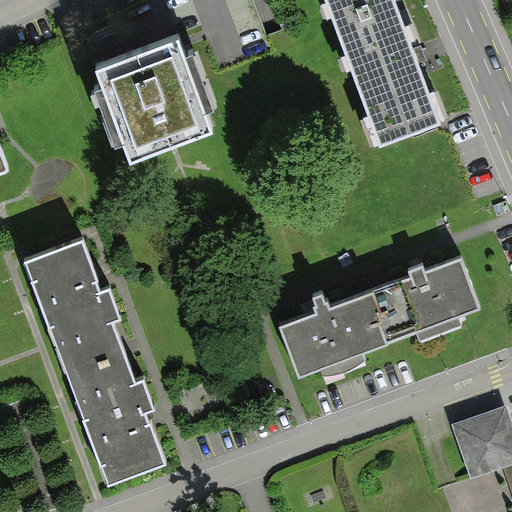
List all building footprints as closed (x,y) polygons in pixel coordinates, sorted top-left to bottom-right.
[(396,0),(326,0),(380,145),(442,123),(396,0)] [(175,34),(93,65),(129,157),(210,127),(175,34)] [(81,240),(23,261),(105,483),(163,462),(144,411),(153,408),(142,378),(133,381),(109,317),(117,314),(107,287),(99,290),(81,240)] [(314,311),(278,325),(297,374),(476,307),(457,257),(423,270),(421,265),(407,270),(409,276),(326,307),(323,297),(311,301),(314,311)] [(511,420),(508,409),(456,426),(473,474),(504,463),(511,460),(511,420)]
